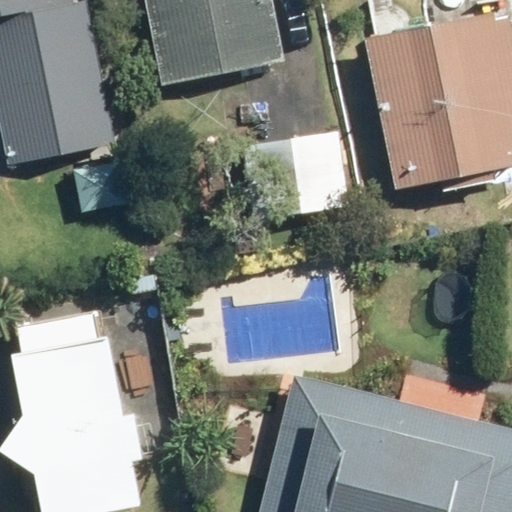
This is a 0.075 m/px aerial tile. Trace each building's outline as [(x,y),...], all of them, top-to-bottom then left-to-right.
[(0,0),(0,170),(111,144),(76,0),(71,0),(67,1),(66,0),(0,0)] [(132,0),(152,89),(276,62),(262,0),(132,0)] [(478,28),(475,13),(353,39),(386,194),(510,168),(503,135),(511,133),(511,88),(498,24),(478,28)] [(317,149),(317,135),(277,134),(277,142),(251,141),(250,216),(338,217),(340,150),(317,149)] [(2,328),(0,352),(0,358),(1,364),(0,364),(0,392),(8,420),(0,432),(0,467),(16,482),(21,511),(106,511),(106,510),(121,511),(124,511),(122,501),(139,498),(134,473),(118,476),(115,463),(139,458),(133,426),(117,429),(114,409),(105,411),(93,343),(83,345),(80,319),(41,317),(38,327),(2,328)] [(252,511),(511,511),(511,434),(288,375),(252,511)]
